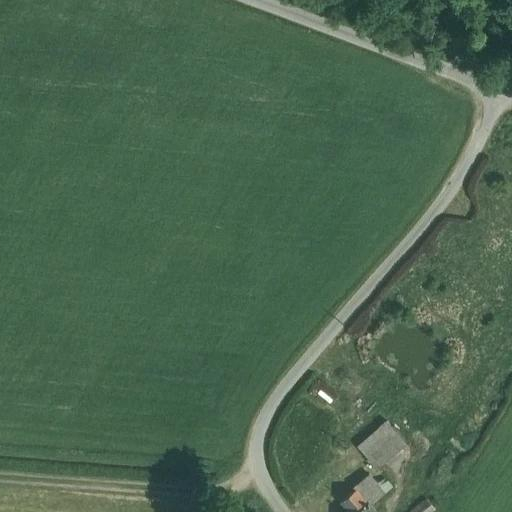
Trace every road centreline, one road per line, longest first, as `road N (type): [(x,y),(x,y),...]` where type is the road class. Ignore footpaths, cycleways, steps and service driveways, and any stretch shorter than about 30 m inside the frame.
road 1 (track): [(504,88),(446,202),(268,419),(261,455),(289,511)]
road 2 (unclassified): [(511,91),(264,0)]
